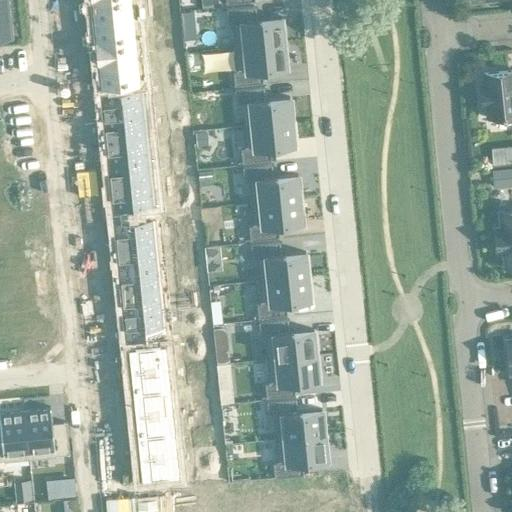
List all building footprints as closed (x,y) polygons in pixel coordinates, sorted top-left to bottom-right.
[(6,0),(0,0),(0,35),(10,34),(6,0)] [(90,0),(92,20),(136,15),(134,0),(90,0)] [(200,0),(201,8),(213,7),(212,0),(200,0)] [(255,7),(226,10),(227,24),(231,24),(233,48),(283,43),(283,42),(281,18),(256,20),(255,7)] [(192,11),(180,13),(181,25),(193,23),(192,11)] [(161,13),(162,21),(174,20),(173,12),(161,13)] [(95,41),(138,37),(136,15),(92,20),(95,41)] [(140,58),(138,37),(95,41),(97,63),(140,58)] [(236,71),(232,72),(234,86),(262,83),(261,70),(286,67),(283,43),(233,48),(236,71)] [(164,48),(165,56),(177,54),(176,46),(164,48)] [(142,82),(140,58),(97,63),(99,86),(142,82)] [(511,115),(511,70),(482,74),(484,85),(479,85),(481,108),(486,107),(487,118),(511,115)] [(174,83),(175,91),(187,90),(186,82),(174,83)] [(263,87),(234,90),(235,105),(244,104),(246,125),(241,125),(241,126),(291,121),(290,109),(289,98),(264,100),(263,87)] [(103,118),(146,114),(143,90),(100,94),(103,118)] [(103,118),(105,141),(148,136),(146,114),(103,118)] [(244,149),(240,149),(241,163),(270,160),(269,147),(273,147),(294,145),(291,121),(241,126),(244,149)] [(173,134),(185,133),(184,125),(173,126),(173,134)] [(206,132),(195,133),(196,146),(207,145),(206,132)] [(186,141),(185,133),(173,134),(174,142),(186,141)] [(150,159),(148,136),(105,141),(107,163),(150,159)] [(109,186),(153,182),(150,159),(107,163),(109,186)] [(271,165),(242,168),(243,182),(247,181),(247,185),(249,204),(299,199),(297,175),(272,178),(271,165)] [(511,167),(491,170),(493,188),(511,186),(511,167)] [(177,171),(178,179),(190,178),(189,170),(177,171)] [(211,171),(197,172),(198,180),(211,179),(211,171)] [(191,186),(190,178),(178,179),(179,187),(191,186)] [(155,205),(153,182),(109,186),(112,210),(155,205)] [(252,226),(248,226),(249,241),(278,238),(277,225),(301,222),(299,199),(249,204),(252,226)] [(496,254),(502,253),(504,269),(511,267),(511,210),(498,212),(500,228),(494,228),(496,254)] [(116,248),(154,244),(152,220),(113,224),(116,248)] [(279,242),(250,245),(251,259),(255,259),(257,281),(307,276),(305,252),(280,255),(279,242)] [(118,270),(157,266),(154,244),(116,248),(118,270)] [(120,293),(159,289),(157,266),(118,270),(120,293)] [(260,303),(256,304),(257,318),(286,315),(285,302),(310,300),(307,276),(257,281),(260,303)] [(200,277),(188,278),(189,286),(201,285),(200,277)] [(202,293),(201,285),(189,286),(190,294),(202,293)] [(159,289),(120,293),(123,316),(161,312),(159,289)] [(220,301),(209,302),(211,316),(222,315),(220,301)] [(164,335),(161,312),(123,316),(125,339),(164,335)] [(287,319),(258,322),(259,337),(263,336),(265,360),(315,355),(313,330),(288,332),(287,319)] [(212,335),(212,327),(200,328),(200,336),(212,335)] [(165,343),(126,347),(128,371),(167,367),(165,343)] [(227,351),(215,352),(216,364),(229,363),(227,351)] [(268,383),(264,384),(266,398),(294,395),(293,382),(318,380),(315,355),(265,360),(268,383)] [(167,367),(128,371),(131,393),(169,389),(167,367)] [(169,389),(131,393),(133,414),(171,410),(169,389)] [(231,393),(219,394),(220,404),(232,403),(231,393)] [(201,399),(201,407),(213,406),(212,398),(201,399)] [(295,399),(266,402),(268,416),(271,416),(274,440),(323,434),(321,410),(296,412),(295,399)] [(214,414),(213,406),(201,407),(202,415),(214,414)] [(48,409),(24,411),(29,459),(55,456),(55,455),(68,454),(65,422),(51,424),(50,407),(48,407),(48,409)] [(171,410),(133,414),(135,436),(174,432),(171,410)] [(0,460),(2,461),(2,462),(29,459),(24,411),(0,413),(0,460)] [(174,432),(135,436),(137,457),(176,453),(174,432)] [(276,463),(272,464),(274,478),(303,475),(301,462),(326,459),(323,434),(274,440),(276,463)] [(218,449),(217,441),(205,442),(206,450),(218,449)] [(176,453),(137,457),(140,481),(178,477),(176,453)] [(51,499),(75,497),(73,477),(49,479),(51,499)]
